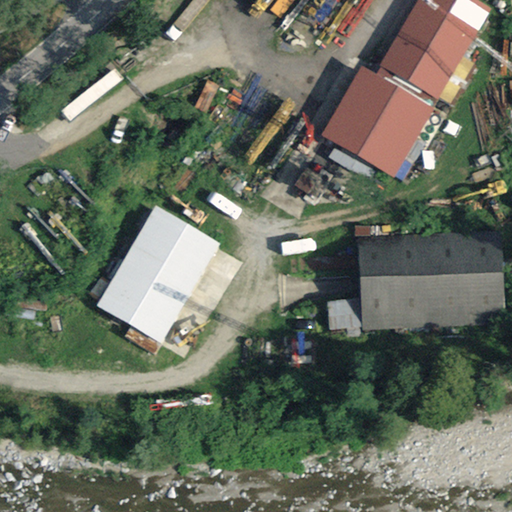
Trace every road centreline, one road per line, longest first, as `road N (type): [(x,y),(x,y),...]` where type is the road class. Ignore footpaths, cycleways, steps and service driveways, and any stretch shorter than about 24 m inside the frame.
road 1 (track): [(275,252),(210,356),(177,379),(122,386),(0,370)]
road 2 (tertiary): [(0,96),(112,0)]
